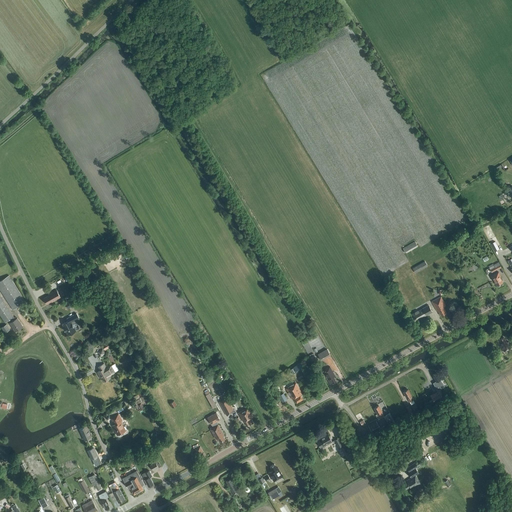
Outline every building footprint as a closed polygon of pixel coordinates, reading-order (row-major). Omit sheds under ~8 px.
[(403,248),(406,253),(418,246),(415,241),(403,248)] [(413,268),(416,273),(428,266),(425,261),(413,268)] [(492,272),(501,267),(499,262),(494,265),(494,266),(489,268),(492,272)] [(65,277),(67,282),(78,275),(76,271),(65,277)] [(493,280),(496,285),(503,282),(499,276),(500,276),(498,272),(490,276),(492,280),(493,280)] [(0,290),(13,310),(26,302),(9,276),(0,281),(0,290)] [(48,296),(43,299),(46,304),(51,302),(52,302),(60,298),(56,290),(48,295),(48,296)] [(15,319),(0,295),(0,314),(3,320),(4,320),(5,322),(9,320),(10,323),(15,331),(22,327),(17,318),(15,319)] [(438,310),(441,316),(446,313),(443,307),(446,306),(441,297),(432,301),(437,311),(438,310)] [(74,305),(71,300),(65,304),(67,308),(74,305)] [(414,322),(433,312),(429,305),(411,315),(414,322)] [(66,331),(68,335),(76,331),(72,324),(74,323),(73,322),(79,318),(76,313),(73,315),(68,318),(69,321),(63,324),(65,328),(64,328),(66,331)] [(5,333),(10,330),(7,324),(1,328),(5,333)] [(504,352),(511,348),(508,342),(506,343),(504,338),(500,340),(498,341),(504,352)] [(102,349),(97,352),(98,354),(99,353),(100,356),(99,356),(100,358),(106,355),(102,349)] [(330,355),(326,349),(318,354),(321,361),(330,355)] [(296,372),(305,367),(302,362),(293,367),(296,372)] [(110,366),(106,368),(104,364),(98,367),(100,371),(97,373),(100,377),(100,376),(103,382),(110,378),(109,376),(114,372),(110,366)] [(323,371),(331,385),(336,382),(333,377),(335,376),(330,367),(323,371)] [(433,375),(436,382),(433,383),(437,390),(444,386),(440,379),(437,373),(433,375)] [(297,403),(303,400),(300,395),(302,394),(296,383),(286,389),(292,400),(294,399),(297,403)] [(408,389),(403,392),(407,398),(410,402),(413,400),(411,396),(408,389)] [(442,395),(441,393),(438,394),(437,391),(430,394),(433,400),(442,395)] [(211,392),(206,393),(212,408),(216,406),(211,392)] [(227,398),(219,402),(226,416),(235,411),(227,398)] [(380,418),(382,418),(387,428),(390,426),(393,424),(391,420),(389,421),(387,417),(385,418),(384,416),(381,412),(382,412),(378,406),(374,408),(378,414),(380,418)] [(238,413),(243,422),(244,421),(247,426),(253,423),(250,418),(253,417),(248,408),(238,413)] [(220,420),(216,413),(207,418),(213,428),(210,429),(215,439),(217,438),(220,442),(225,439),(222,435),(223,434),(218,425),(217,425),(215,422),(220,420)] [(113,425),(115,430),(114,430),(117,435),(120,434),(120,435),(121,435),(124,434),(124,433),(121,429),(124,428),(124,427),(122,424),(120,422),(122,421),(118,414),(111,418),(115,424),(113,425)] [(379,426),(376,421),(368,425),(371,430),(379,426)] [(86,426),(79,429),(85,440),(91,437),(86,426)] [(321,448),(332,442),(327,433),(321,437),(321,438),(317,441),(321,448)] [(351,454),(346,445),(341,448),(346,457),(351,454)] [(195,454),(198,459),(204,456),(202,453),(203,452),(200,446),(194,449),(196,453),(195,454)] [(91,459),(97,456),(94,448),(87,451),(91,459)] [(403,456),(406,460),(416,455),(413,450),(403,456)] [(158,468),(155,462),(150,465),(153,471),(158,468)] [(411,478),(406,481),(407,483),(403,486),(405,490),(410,487),(411,489),(420,483),(415,476),(418,474),(415,469),(418,467),(416,462),(407,468),(409,472),(408,473),(411,478)] [(274,464),(270,466),(273,471),(269,473),(274,481),(282,476),(278,468),(276,468),(274,464)] [(134,494),(143,490),(141,486),(144,485),(136,471),(133,473),(132,469),(125,472),(127,476),(122,478),(128,489),(130,488),(134,494)] [(144,480),(148,487),(153,484),(150,477),(152,476),(149,471),(142,474),(145,480),(144,480)] [(99,483),(94,474),(87,478),(87,480),(89,479),(93,486),(98,483),(99,483)] [(230,489),(229,489),(233,496),(239,492),(232,478),(226,481),(230,489)] [(83,480),(79,483),(85,494),(90,491),(83,480)] [(119,503),(124,500),(123,497),(119,489),(115,482),(109,486),(112,493),(113,492),(117,500),(119,503)] [(99,485),(98,483),(93,486),(90,487),(93,493),(101,489),(99,485)] [(276,488),(268,493),(272,500),(275,498),(274,496),(279,494),(276,488)] [(103,506),(105,510),(109,508),(107,504),(108,503),(105,498),(109,497),(106,492),(99,495),(101,501),(100,501),(103,506)] [(71,509),(75,507),(71,500),(72,500),(70,496),(66,498),(71,509)] [(44,497),(39,499),(43,507),(48,505),(44,497)] [(82,506),(83,508),(85,511),(91,511),(93,511),(97,510),(92,500),(82,506)] [(234,500),(231,503),(236,511),(238,511),(240,511),(234,500)]
